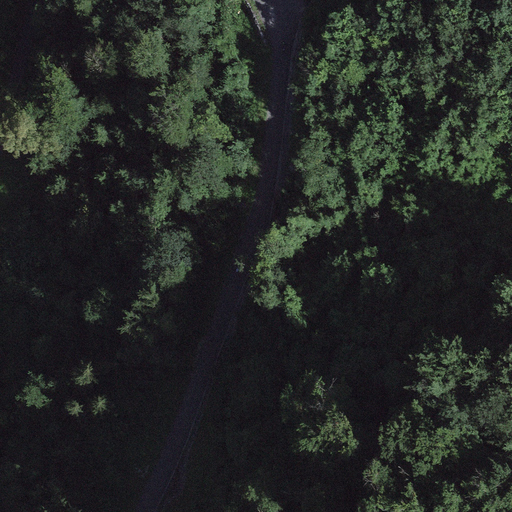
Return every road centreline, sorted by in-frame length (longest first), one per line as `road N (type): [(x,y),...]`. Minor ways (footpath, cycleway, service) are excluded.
road 1 (unclassified): [(142,511),(259,214),(282,0)]
road 2 (unclassified): [(0,133),(39,0)]
